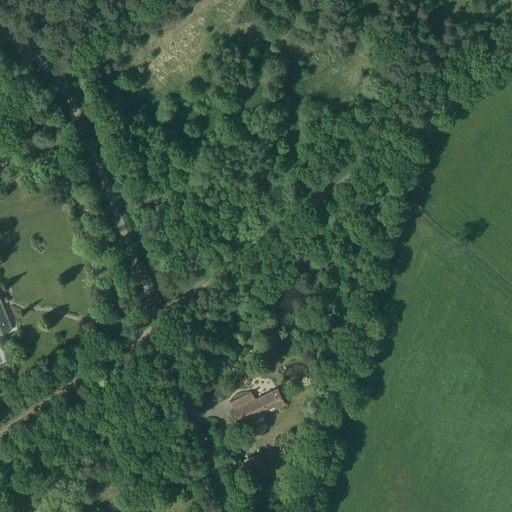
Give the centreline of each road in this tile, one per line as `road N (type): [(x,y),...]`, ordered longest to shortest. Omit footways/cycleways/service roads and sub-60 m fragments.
road 1 (unclassified): [(157,320),(511,54)]
road 2 (track): [(307,511),(433,114)]
road 3 (unclassified): [(157,320),(76,111),(35,57),(0,31)]
road 4 (unclassified): [(229,511),(157,320)]
road 5 (track): [(0,427),(101,360)]
